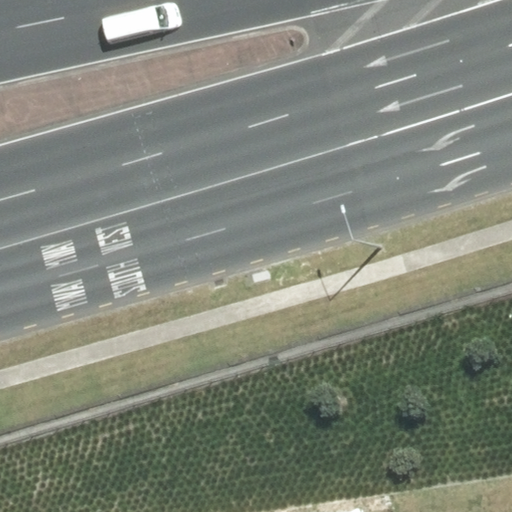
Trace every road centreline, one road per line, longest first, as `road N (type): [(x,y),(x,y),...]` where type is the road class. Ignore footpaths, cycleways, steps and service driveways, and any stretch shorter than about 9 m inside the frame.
road 1 (secondary): [(511,40),(0,201)]
road 2 (secondary): [(0,38),(174,0)]
